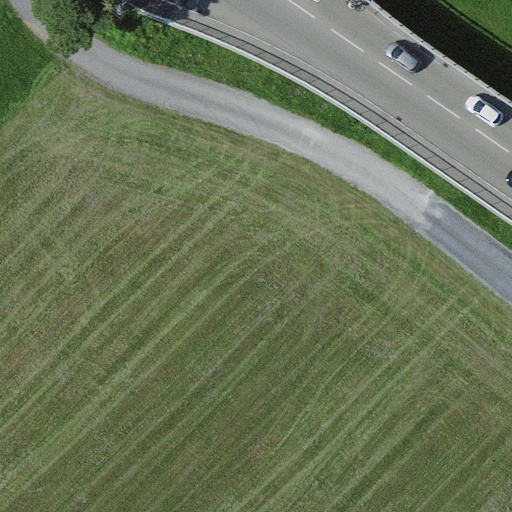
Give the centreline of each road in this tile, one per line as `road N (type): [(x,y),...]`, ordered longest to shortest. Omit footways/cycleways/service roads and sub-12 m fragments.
road 1 (track): [(35,0),(102,66),(299,135),(365,168),(511,283)]
road 2 (secondary): [(511,155),(286,0)]
